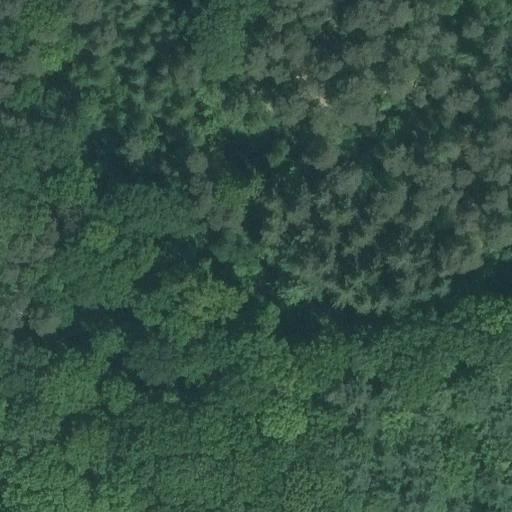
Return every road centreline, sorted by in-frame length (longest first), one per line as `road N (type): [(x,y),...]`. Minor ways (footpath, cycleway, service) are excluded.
road 1 (track): [(14,407),(511,300)]
road 2 (track): [(14,407),(149,511)]
